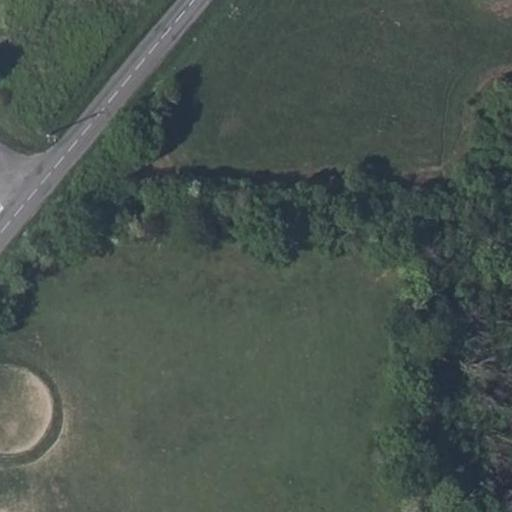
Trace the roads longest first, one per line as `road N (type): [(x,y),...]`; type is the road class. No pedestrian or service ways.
road 1 (track): [(28,203),(172,218),(511,232)]
road 2 (secondary): [(28,203),(202,0)]
